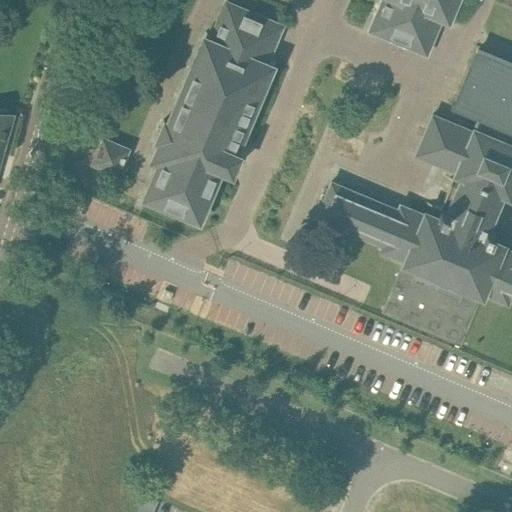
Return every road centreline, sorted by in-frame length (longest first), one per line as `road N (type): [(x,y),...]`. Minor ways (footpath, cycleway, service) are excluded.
road 1 (residential): [(157,263),(511,416)]
road 2 (residential): [(157,263),(233,231),(320,30)]
road 3 (unclassified): [(167,365),(376,453)]
road 4 (unclassified): [(17,205),(77,0)]
road 5 (residential): [(466,35),(452,69),(422,75),(320,30)]
road 6 (residential): [(17,205),(157,263)]
road 7 (unclassified): [(376,453),(511,510)]
